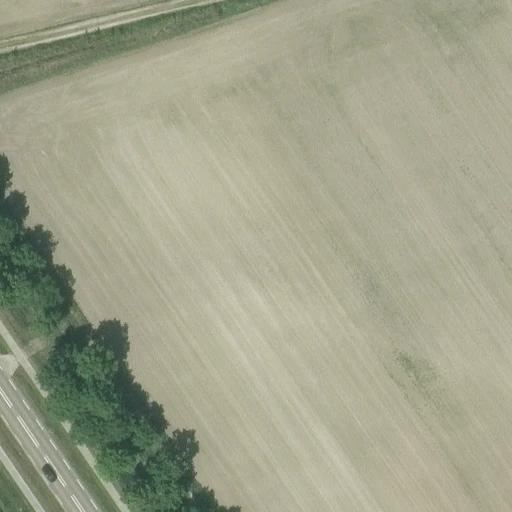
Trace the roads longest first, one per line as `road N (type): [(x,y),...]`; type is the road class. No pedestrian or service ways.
road 1 (track): [(0,49),(208,0)]
road 2 (primary): [(82,511),(0,389)]
